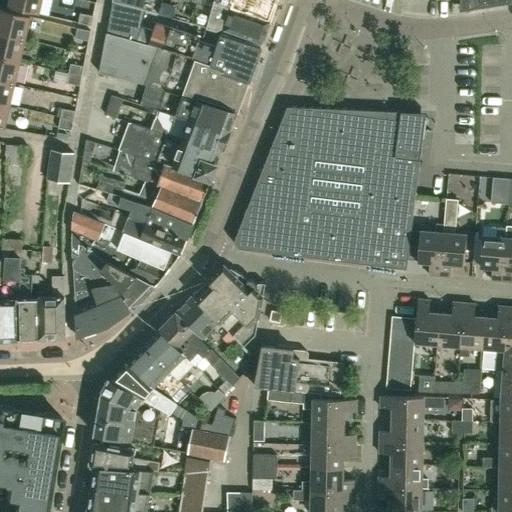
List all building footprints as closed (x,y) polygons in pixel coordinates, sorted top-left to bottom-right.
[(10,0),(9,6),(39,13),(42,0),(10,0)] [(262,41),(270,19),(245,10),(246,8),(220,0),(112,0),(113,1),(116,2),(139,8),(145,10),(217,30),(222,27),(262,41)] [(220,0),(246,8),(245,10),(270,19),(276,0),(220,0)] [(465,9),(511,2),(511,0),(460,0),(460,6),(464,7),(465,9)] [(113,1),(106,32),(109,33),(131,39),(136,41),(140,29),(140,28),(145,10),(139,8),(116,2),(113,1)] [(0,32),(25,39),(30,16),(0,9),(0,32)] [(91,25),(93,16),(80,13),(78,22),(91,25)] [(155,22),(148,43),(155,45),(224,68),(223,72),(248,81),(261,46),(221,34),(217,46),(198,40),(199,36),(155,22)] [(88,41),(90,30),(77,28),(75,38),(88,41)] [(0,56),(20,61),(25,39),(0,32),(0,56)] [(234,110),(234,109),(234,108),(237,109),(248,81),(223,72),(224,68),(155,45),(148,43),(147,44),(136,41),(131,39),(109,33),(106,32),(98,72),(146,84),(164,89),(234,110)] [(0,79),(15,83),(20,61),(0,56),(0,79)] [(70,63),(68,72),(81,75),(83,66),(70,63)] [(80,85),(81,75),(68,72),(67,82),(80,85)] [(0,103),(10,106),(15,83),(0,79),(0,103)] [(146,84),(143,94),(140,103),(158,109),(230,131),(236,113),(236,112),(233,111),(234,110),(164,89),(146,84)] [(106,114),(117,118),(123,98),(112,95),(106,114)] [(0,127),(4,128),(10,106),(0,103),(0,127)] [(287,106),(238,233),(234,241),(239,248),(407,269),(416,191),(423,138),(418,137),(421,113),(402,112),(402,111),(287,106)] [(62,108),(60,117),(73,120),(75,110),(62,108)] [(150,129),(222,151),(230,131),(158,109),(150,129)] [(71,130),(73,120),(60,117),(58,127),(71,130)] [(212,177),(222,151),(150,129),(131,123),(121,150),(136,154),(212,177)] [(26,146),(6,143),(4,162),(25,165),(26,146)] [(51,149),(51,152),(47,178),(70,182),(75,152),(51,149)] [(158,183),(203,200),(212,177),(136,154),(121,150),(120,149),(113,171),(135,177),(158,183)] [(476,191),(479,179),(465,175),(462,188),(476,191)] [(158,183),(135,177),(132,186),(100,176),(96,188),(109,192),(152,205),(193,223),(203,200),(158,183)] [(497,203),(507,203),(509,178),(499,178),(497,203)] [(187,238),(193,223),(152,205),(109,192),(107,201),(118,205),(131,209),(128,215),(145,220),(164,228),(187,238)] [(455,232),(458,199),(446,198),(443,231),(442,231),(439,274),(450,275),(451,263),(463,264),(466,233),(455,232)] [(97,220),(74,211),(72,227),(72,229),(99,240),(118,247),(169,269),(180,254),(181,253),(147,240),(122,230),(97,220)] [(145,220),(128,215),(115,211),(111,220),(100,216),(97,220),(122,230),(147,240),(181,253),(187,238),(164,228),(145,220)] [(427,273),(439,274),(442,231),(442,223),(434,222),(433,230),(418,229),(415,260),(428,261),(427,273)] [(502,280),(511,280),(511,226),(506,226),(505,227),(505,237),(502,280)] [(490,279),(502,280),(505,237),(505,227),(497,227),(496,236),(482,235),(479,266),(491,267),(490,279)] [(137,275),(156,285),(169,269),(118,247),(99,240),(72,229),(72,242),(102,257),(137,275)] [(2,251),(21,252),(21,239),(3,238),(2,251)] [(72,242),(73,263),(78,336),(107,326),(131,310),(152,288),(149,285),(152,283),(156,285),(137,275),(102,257),(72,242)] [(2,251),(2,257),(1,283),(0,287),(0,338),(19,338),(20,300),(20,268),(21,252),(2,251)] [(200,288),(192,296),(218,321),(243,346),(255,334),(265,283),(258,282),(257,284),(252,279),(248,280),(241,273),(231,267),(224,274),(223,272),(204,292),(200,288)] [(38,297),(38,287),(32,287),(33,273),(25,273),(25,269),(20,268),(20,300),(19,338),(38,338),(38,298),(38,297)] [(38,297),(38,298),(38,338),(66,337),(66,335),(65,335),(64,275),(52,276),(52,296),(38,297)] [(176,312),(201,338),(218,321),(192,296),(176,312)] [(414,341),(437,343),(440,313),(429,312),(430,300),(418,299),(416,318),(415,318),(414,330),(414,341)] [(460,345),(463,302),(452,301),(451,314),(440,313),(437,343),(460,345)] [(469,346),(483,347),(485,316),(474,315),(475,303),(463,302),(460,345),(459,354),(468,355),(469,346)] [(497,317),(485,316),(483,347),(505,349),(509,306),(498,305),(497,317)] [(505,349),(501,398),(511,398),(511,306),(509,306),(505,349)] [(282,313),(272,310),(270,320),(280,322),(282,313)] [(176,312),(160,328),(188,358),(195,365),(203,357),(226,380),(232,387),(240,378),(201,338),(176,312)] [(392,316),(391,328),(414,330),(415,318),(392,316)] [(188,358),(160,328),(143,345),(183,384),(211,409),(215,405),(225,394),(218,388),(203,372),(195,365),(188,358)] [(390,339),(414,341),(414,330),(391,328),(390,339)] [(414,341),(390,339),(389,351),(413,353),(414,341)] [(276,346),(261,344),(256,386),(270,387),(295,391),(321,394),(340,396),(341,386),(333,385),(336,363),(344,364),(344,362),(293,357),(294,348),(276,346)] [(183,384),(143,345),(127,361),(154,386),(204,418),(201,421),(206,425),(204,432),(228,437),(230,437),(234,418),(224,415),(226,410),(215,405),(211,409),(183,384)] [(389,351),(388,364),(412,366),(413,353),(389,351)] [(154,386),(127,361),(110,378),(161,408),(182,420),(181,427),(193,430),(188,453),(224,460),(228,437),(204,432),(206,425),(201,421),(204,418),(154,386)] [(412,366),(388,364),(387,375),(411,378),(412,366)] [(387,375),(386,388),(410,389),(411,378),(387,375)] [(102,393),(95,434),(130,441),(153,446),(161,408),(110,378),(102,393)] [(218,388),(225,394),(232,387),(226,380),(218,388)] [(434,393),(456,394),(457,382),(435,382),(434,393)] [(480,382),(457,382),(456,394),(479,394),(480,382)] [(321,394),(295,391),(270,387),(268,400),(303,404),(303,409),(313,409),(313,421),(343,421),(344,410),(356,411),(357,399),(321,398),(321,394)] [(381,395),(380,407),(392,407),(392,418),(423,419),(423,405),(444,406),(444,396),(381,395)] [(500,420),(511,420),(511,398),(501,398),(500,420)] [(479,412),(493,413),(494,399),(479,399),(479,412)] [(42,511),(43,510),(46,511),(62,418),(60,416),(0,405),(0,482),(2,483),(2,484),(8,485),(6,497),(15,499),(14,506),(15,506),(14,511),(42,511)] [(461,407),(461,419),(462,419),(472,419),(472,408),(461,407)] [(380,430),(380,441),(423,442),(423,419),(392,418),(392,430),(380,430)] [(451,431),(462,432),(462,419),(461,419),(461,420),(451,419),(451,431)] [(462,419),(462,432),(471,432),(472,419),(462,419)] [(511,420),(500,420),(500,443),(511,443),(511,420)] [(313,421),(312,444),(355,445),(355,434),(343,434),(343,421),(313,421)] [(391,453),(391,464),(422,465),(423,442),(380,441),(379,453),(391,453)] [(90,466),(154,471),(158,471),(159,462),(135,458),(136,450),(94,442),(90,466)] [(482,456),(482,466),(499,466),(511,466),(511,443),(500,443),(499,457),(482,456)] [(312,444),(312,467),(342,467),(343,457),(355,457),(355,445),(312,444)] [(253,453),(253,454),(253,467),(277,467),(277,454),(253,453)] [(422,465),(391,464),(391,475),(379,475),(379,486),(422,487),(428,487),(428,478),(422,477),(422,465)] [(449,465),(448,479),(459,479),(459,465),(449,465)] [(154,471),(90,466),(90,467),(94,467),(91,489),(90,488),(90,489),(150,493),(154,471)] [(284,466),(284,478),(306,478),(306,466),(284,466)] [(511,466),(499,466),(499,489),(511,489),(511,466)] [(277,467),(253,467),(253,478),(276,479),(277,467)] [(302,481),(302,490),(354,490),(354,479),(342,479),(342,467),(312,467),(311,481),(302,481)] [(183,487),(207,485),(209,470),(185,473),(183,487)] [(183,487),(181,501),(204,499),(207,485),(183,487)] [(390,498),(390,510),(421,511),(421,497),(422,487),(379,486),(379,498),(390,498)] [(147,511),(150,493),(90,489),(87,511),(100,511),(147,511)] [(491,511),(511,511),(511,489),(499,489),(498,502),(492,501),(491,511)] [(311,499),(311,500),(310,511),(341,511),(342,502),(354,503),(354,490),(302,490),(293,490),(293,499),(311,499)] [(227,491),(226,511),(239,511),(240,492),(227,491)] [(252,511),(252,493),(252,492),(240,492),(239,511),(252,511)] [(463,498),(462,511),(474,511),(474,498),(463,498)] [(202,511),(204,499),(181,501),(178,511),(202,511)]
